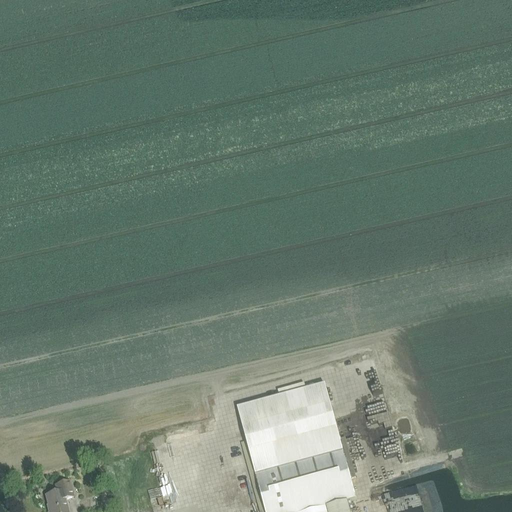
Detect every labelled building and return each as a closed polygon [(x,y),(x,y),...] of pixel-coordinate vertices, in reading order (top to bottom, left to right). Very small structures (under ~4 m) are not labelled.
[(325,386),(238,410),(247,442),(241,444),(259,511),(314,511),(326,509),(348,503),(356,501),(325,386)] [(197,425),(188,427),(190,439),(199,437),(197,425)] [(67,511),(65,501),(73,498),(69,483),(55,487),(57,494),(46,497),(50,510),(49,511),(48,511),(67,511)] [(168,485),(145,492),(148,504),(171,497),(168,485)] [(139,495),(136,497),(143,509),(147,507),(139,495)] [(350,511),(348,503),(326,509),(327,511),(350,511)]
